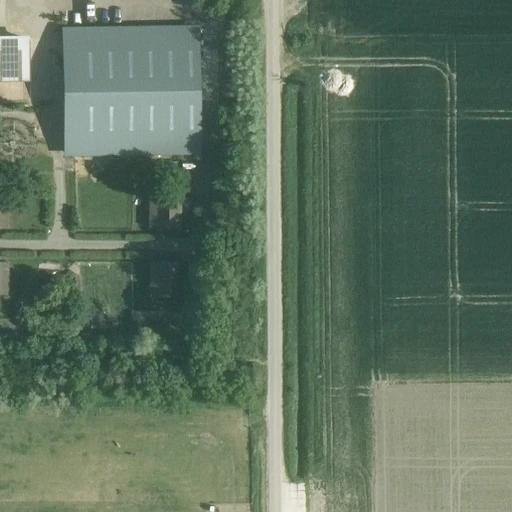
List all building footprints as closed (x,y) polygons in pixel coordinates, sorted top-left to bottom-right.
[(153,31),(62,32),(63,107),(64,152),(129,151),(200,150),(199,93),(198,30),(153,31)] [(29,40),(0,40),(0,81),(29,80),(29,40)] [(178,163),(167,163),(167,174),(178,174),(178,163)] [(158,197),(158,213),(162,213),(161,226),(178,226),(179,197),(158,197)] [(162,277),(157,277),(157,293),(178,293),(178,263),(162,263),(162,277)]
